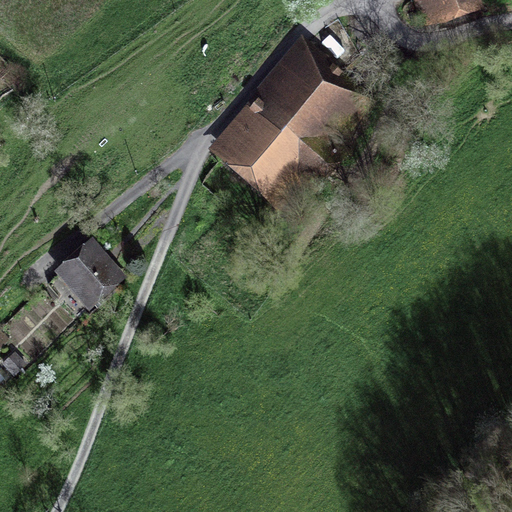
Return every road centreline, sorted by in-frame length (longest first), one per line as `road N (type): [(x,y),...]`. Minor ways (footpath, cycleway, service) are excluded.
road 1 (track): [(200,149),(65,511)]
road 2 (unclassified): [(200,149),(253,77),(352,0)]
road 3 (unclassified): [(511,21),(412,40),(375,0)]
